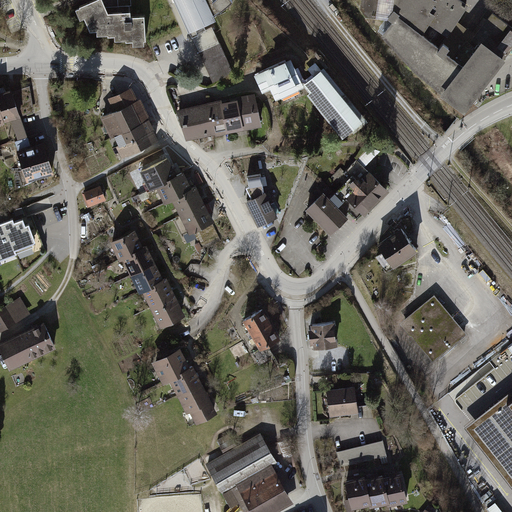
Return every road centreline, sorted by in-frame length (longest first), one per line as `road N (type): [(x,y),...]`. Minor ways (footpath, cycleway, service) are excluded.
road 1 (tertiary): [(41,65),(117,66),(149,81),(177,135),(222,184),(265,267),(294,290)]
road 2 (track): [(316,0),(511,229)]
road 3 (tertiary): [(294,290),(327,276),(451,144),(511,104)]
road 4 (residential): [(321,511),(304,445),(294,290)]
road 5 (track): [(413,170),(397,151),(359,143),(300,157),(255,150),(206,162)]
road 6 (track): [(177,135),(71,192)]
